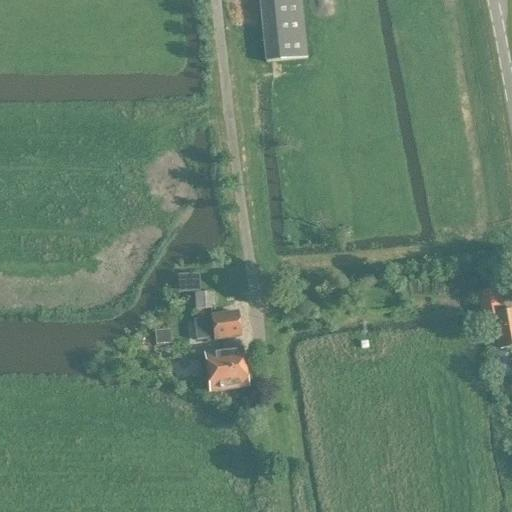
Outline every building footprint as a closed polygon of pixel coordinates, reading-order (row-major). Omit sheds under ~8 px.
[(305,59),(299,0),(259,0),(265,63),(305,59)] [(501,290),(479,294),(483,319),(493,317),(499,350),(511,348),(511,312),(505,314),(501,290)] [(212,293),(194,294),(194,310),(212,309),(212,293)] [(211,316),(214,340),(240,336),(237,312),(211,316)] [(205,319),(193,320),(196,340),(207,339),(205,319)] [(164,330),(154,331),(155,345),(170,343),(169,330),(164,330)] [(368,349),(367,342),(359,342),(360,350),(368,349)] [(242,349),(203,355),(208,393),(247,388),(242,349)] [(499,380),(511,378),(507,354),(495,356),(499,380)]
